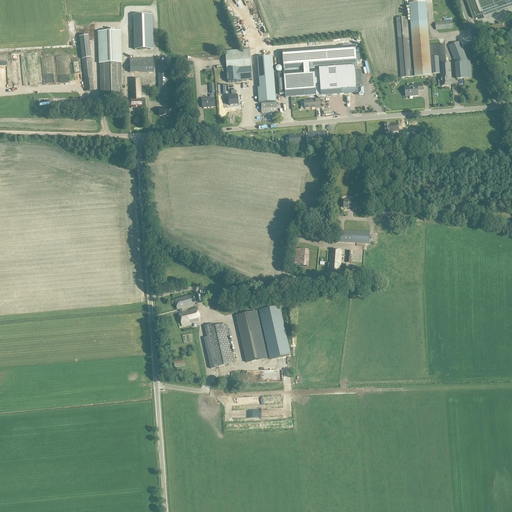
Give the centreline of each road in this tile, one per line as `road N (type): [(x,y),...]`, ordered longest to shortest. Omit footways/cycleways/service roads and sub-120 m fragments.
road 1 (unclassified): [(165,511),(137,135)]
road 2 (unclassified): [(137,135),(500,107)]
road 3 (track): [(206,391),(371,389)]
road 4 (track): [(288,392),(286,362),(241,367),(231,319),(204,315)]
road 5 (unclassified): [(0,131),(137,135)]
